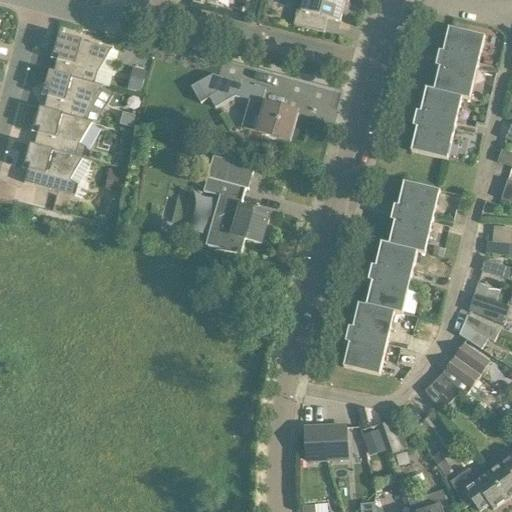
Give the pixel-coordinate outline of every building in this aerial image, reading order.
[(345,16),(348,4),(331,0),(303,0),(302,6),(299,5),(294,27),(324,35),(324,34),(320,32),(322,23),(328,21),(340,24),(342,16),(345,16)] [(445,46),(482,55),(485,39),(449,31),(445,46)] [(52,75),(94,86),(97,75),(111,52),(56,37),(51,57),(56,58),(52,75)] [(478,70),(482,55),(445,46),(443,55),(440,54),(438,61),(478,70)] [(474,86),(478,70),(438,61),(436,69),(440,70),(438,77),(474,86)] [(42,112),(84,123),(87,111),(101,88),(94,86),(52,75),(47,74),(42,94),(47,95),(42,112)] [(236,84),(222,92),(213,77),(191,90),(201,105),(209,100),(215,110),(236,98),(250,102),(262,106),(266,92),(236,84)] [(470,102),(474,86),(438,77),(434,93),(462,100),(470,102)] [(142,84),(129,80),(126,91),(139,95),(142,84)] [(462,100),(434,93),(427,91),(423,107),(459,115),(462,100)] [(298,115),(266,106),(258,135),(290,144),(298,115)] [(455,131),(459,115),(423,107),(421,115),(417,114),(415,122),(455,131)] [(33,148),(74,159),(78,145),(92,125),(84,123),(42,112),(37,110),(32,130),(37,131),(33,148)] [(131,130),(134,118),(121,114),(118,126),(131,130)] [(451,147),(452,145),(455,131),(415,122),(414,129),(417,130),(415,138),(451,147)] [(194,151),(198,134),(174,128),(170,144),(194,151)] [(129,149),(132,138),(121,135),(118,143),(120,147),(129,149)] [(412,154),(448,163),(451,147),(415,138),(412,154)] [(74,159),(33,148),(28,147),(22,167),(28,168),(23,185),(66,196),(70,183),(82,161),(74,159)] [(511,156),(502,153),(498,165),(511,169),(511,156)] [(241,209),(246,191),(249,192),(255,171),(214,159),(204,194),(220,198),(206,248),(241,257),(245,242),(262,246),(270,217),(241,209)] [(118,194),(122,173),(108,170),(104,191),(118,194)] [(511,184),(508,183),(502,201),(511,204),(511,184)] [(401,201),(437,209),(440,194),(404,185),(401,201)] [(433,225),(437,209),(401,201),(399,209),(395,208),(393,215),(433,225)] [(429,240),(433,225),(393,215),(391,223),(395,224),(393,232),(429,240)] [(137,228),(127,227),(125,240),(135,241),(137,228)] [(425,257),(429,240),(393,232),(390,247),(417,254),(417,255),(425,257)] [(492,245),(487,244),(486,256),(511,258),(511,246),(492,245)] [(417,254),(390,247),(382,245),(378,261),(414,270),(417,255),(417,254)] [(445,251),(434,249),(432,257),(443,260),(445,251)] [(410,286),(414,270),(378,261),(376,269),(372,268),(370,276),(410,286)] [(502,263),(484,262),(481,273),(508,282),(511,270),(501,267),(502,263)] [(406,302),(410,286),(370,276),(369,284),(372,284),(370,293),(406,302)] [(501,293),(478,286),(475,296),(497,304),(501,293)] [(403,317),(406,302),(370,293),(366,309),(395,316),(395,315),(403,317)] [(504,328),(507,322),(511,310),(493,304),(474,298),(469,314),(504,328)] [(395,316),(366,309),(359,307),(355,323),(391,331),(395,316)] [(501,332),(468,319),(467,318),(459,338),(482,352),(485,348),(489,341),(495,344),(501,332)] [(388,347),(391,331),(355,323),(353,331),(350,330),(348,338),(388,347)] [(384,363),(388,347),(348,338),(346,345),(350,346),(348,354),(384,363)] [(455,361),(481,379),(491,365),(465,346),(454,360),(455,361)] [(380,379),(384,363),(348,354),(344,370),(380,379)] [(467,399),(481,379),(455,361),(443,376),(462,395),(467,399)] [(442,414),(462,395),(443,376),(426,393),(442,414)] [(408,451),(404,440),(397,421),(382,426),(393,456),(408,451)] [(326,430),(328,462),(348,461),(346,429),(326,430)] [(326,430),(306,431),(308,463),(328,462),(326,430)] [(362,438),(368,454),(384,449),(379,432),(362,438)] [(432,459),(442,473),(449,468),(440,454),(432,459)] [(511,460),(489,477),(508,503),(511,499),(511,460)] [(494,511),(508,503),(489,477),(478,484),(469,472),(451,485),(466,511),(473,506),(477,511),(483,511),(490,508),(492,511),(494,511)] [(401,495),(411,491),(407,480),(397,483),(401,495)] [(444,511),(449,510),(442,493),(414,503),(411,491),(401,495),(405,507),(410,505),(411,511),(444,511)]
